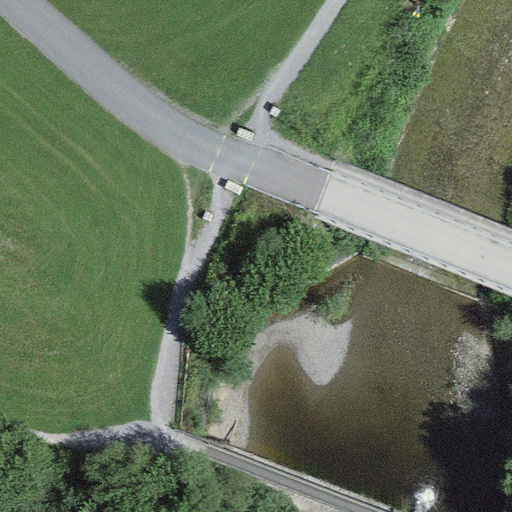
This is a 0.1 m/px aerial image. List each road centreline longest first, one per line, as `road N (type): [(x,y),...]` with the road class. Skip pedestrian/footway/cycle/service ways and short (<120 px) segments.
road 1 (track): [(511,267),(244,158),(140,101),(22,0)]
road 2 (track): [(175,441),(171,368),(188,276),(290,69),(339,0)]
road 3 (track): [(353,511),(175,441)]
road 4 (track): [(175,441),(52,451),(0,431)]
